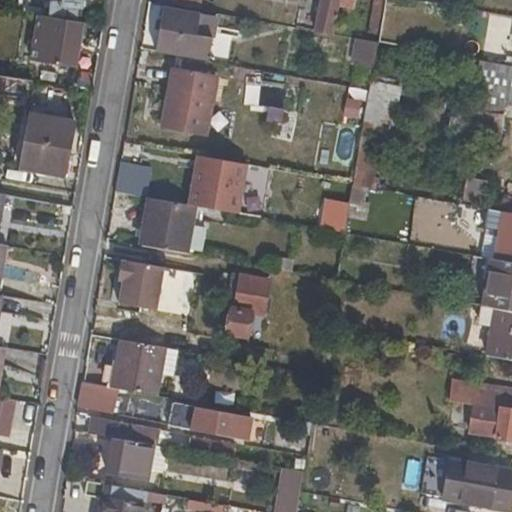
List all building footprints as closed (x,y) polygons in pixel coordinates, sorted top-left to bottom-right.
[(49,0),(48,17),(81,23),(84,0),(49,0)] [(206,0),(171,0),(170,7),(204,13),(206,0)] [(320,0),(315,32),(333,35),(338,8),(352,10),(354,0),(320,0)] [(373,0),(367,35),(379,37),(384,0),(373,0)] [(210,17),(161,9),(154,53),(203,61),(210,17)] [(48,17),(38,15),(30,62),(76,69),(85,24),(81,23),(48,17)] [(214,32),(209,52),(225,56),(230,37),(214,32)] [(377,43),(354,39),(350,61),(373,65),(377,43)] [(493,115),(495,105),(511,107),(511,67),(480,62),(473,111),(493,115)] [(206,134),(216,79),(171,72),(162,126),(206,134)] [(388,145),(391,128),(394,128),(401,88),(371,82),(369,91),(361,140),(381,144),(388,145)] [(340,117),(356,119),(358,102),(343,100),(340,117)] [(451,110),(448,133),(470,135),(473,113),(451,110)] [(488,144),(493,115),(473,111),(473,113),(470,135),(488,144)] [(30,115),(19,169),(64,178),(75,124),(30,115)] [(469,139),(437,135),(435,153),(466,158),(469,139)] [(367,188),(373,189),(381,144),(361,140),(353,186),(367,188)] [(311,170),(314,145),(298,143),(294,168),(311,170)] [(198,157),(189,207),(197,208),(236,215),(245,166),(198,157)] [(121,162),(116,191),(148,196),(153,167),(121,162)] [(465,178),(462,201),(483,204),(487,182),(465,178)] [(353,186),(350,206),(363,208),(367,188),(353,186)] [(511,203),(501,197),(498,206),(511,212),(511,203)] [(139,247),(188,256),(197,208),(189,207),(148,200),(139,247)] [(348,204),(325,200),(320,229),(343,232),(348,204)] [(511,213),(489,210),(481,258),(489,259),(511,263),(511,213)] [(294,261),(278,258),(276,271),(292,274),(294,261)] [(481,306),(511,311),(511,263),(489,259),(481,306)] [(119,305),(155,311),(163,269),(121,262),(117,281),(123,282),(119,305)] [(227,307),(231,308),(227,333),(248,337),(252,311),(264,313),(270,281),(233,275),(227,307)] [(479,322),(491,324),(485,358),(511,362),(511,311),(481,306),(479,322)] [(318,322),(315,345),(326,346),(328,330),(330,323),(318,322)] [(116,390),(159,397),(163,376),(174,378),(179,350),(118,340),(110,389),(116,390)] [(308,358),(306,371),(320,374),(321,361),(308,358)] [(78,408),(112,414),(116,390),(110,389),(81,384),(78,408)] [(467,435),(511,443),(511,409),(498,407),(500,393),(452,385),(449,401),(472,405),(467,435)] [(511,409),(511,395),(500,393),(498,407),(511,409)] [(0,434),(6,435),(12,400),(0,398),(0,434)] [(246,440),(250,418),(179,405),(176,426),(189,429),(189,430),(246,440)] [(170,433),(93,419),(90,434),(113,438),(155,446),(167,448),(170,433)] [(312,425),(302,423),(294,471),(304,472),(312,425)] [(155,446),(113,438),(106,474),(149,482),(155,446)] [(236,447),(190,439),(187,452),(234,460),(236,447)] [(506,511),(507,511),(511,484),(511,471),(450,460),(450,461),(434,459),(430,479),(446,481),(443,501),(506,511)] [(134,491),(86,482),(84,496),(101,500),(98,511),(142,511),(146,493),(134,491)] [(221,511),(222,506),(191,501),(189,508),(213,511),(221,511)]
